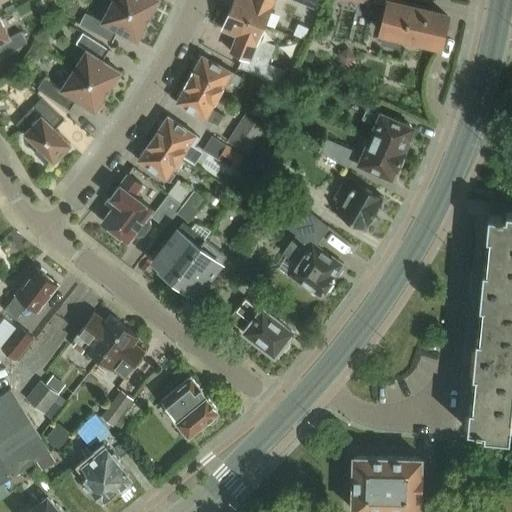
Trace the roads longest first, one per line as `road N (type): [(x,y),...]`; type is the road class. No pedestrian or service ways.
road 1 (unclassified): [(303,395),(393,420),(439,402),(459,230),(432,214)]
road 2 (residential): [(290,410),(42,234)]
road 3 (residential): [(42,234),(112,147),(192,0)]
road 4 (secondary): [(432,214),(487,61),(500,0)]
road 5 (secondary): [(303,395),(352,339),(432,214)]
road 6 (secondary): [(185,511),(290,410)]
